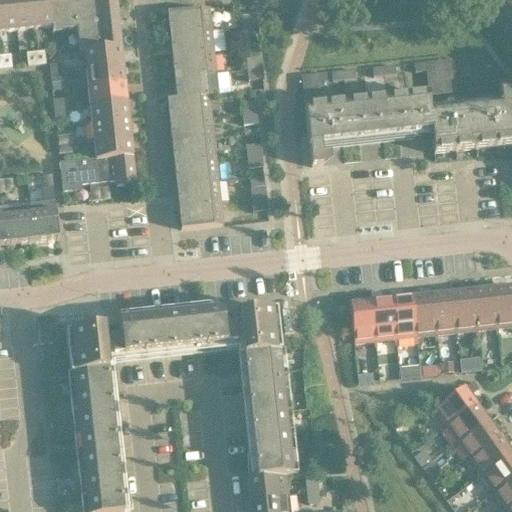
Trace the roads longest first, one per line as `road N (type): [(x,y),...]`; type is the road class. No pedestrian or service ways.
road 1 (residential): [(151,511),(138,397),(205,390),(219,511)]
road 2 (residential): [(300,261),(102,282),(18,301)]
road 3 (residential): [(300,261),(484,240),(511,251)]
road 4 (residential): [(20,511),(16,459),(31,414),(18,301)]
road 5 (residential): [(158,196),(141,8)]
